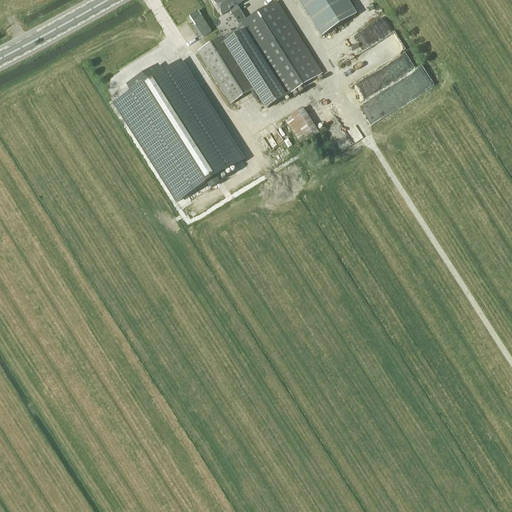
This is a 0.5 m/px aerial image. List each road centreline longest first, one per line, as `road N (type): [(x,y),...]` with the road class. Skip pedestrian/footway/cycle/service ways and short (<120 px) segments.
road 1 (track): [(511,363),(355,119)]
road 2 (secondary): [(0,59),(107,0)]
